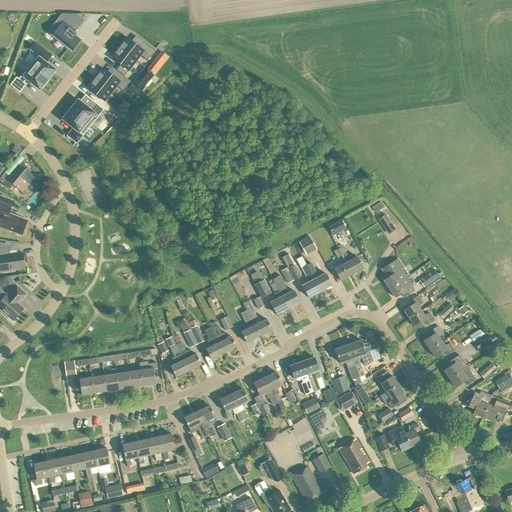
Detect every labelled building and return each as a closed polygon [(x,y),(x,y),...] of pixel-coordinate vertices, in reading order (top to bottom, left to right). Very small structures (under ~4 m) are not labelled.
[(97,17),(92,13),(84,23),(89,27),(85,31),(95,39),(111,21),(101,12),(97,17)] [(52,35),(61,42),(66,46),(72,51),(81,39),(75,35),(77,32),(71,28),(76,23),(67,16),(52,35)] [(127,37),(119,48),(135,60),(138,56),(144,60),(151,50),(141,42),(138,46),(127,37)] [(135,60),(119,48),(111,58),(126,71),(135,60)] [(37,56),(29,66),(48,81),(55,73),(53,72),(54,70),(37,56)] [(162,66),(154,60),(151,64),(158,70),(159,70),(162,66)] [(16,78),(10,85),(14,88),(19,92),(25,85),(23,83),(26,79),(39,89),(40,87),(42,88),(44,85),(47,82),(48,81),(29,66),(24,72),(21,76),(18,79),(16,78)] [(103,68),(95,78),(111,91),(116,84),(121,88),(127,82),(119,76),(116,78),(103,68)] [(139,74),(132,82),(142,90),(149,81),(139,74)] [(95,78),(87,89),(102,101),(111,91),(95,78)] [(132,84),(129,89),(133,93),(137,88),(132,84)] [(79,100),(71,110),(91,126),(103,110),(93,102),(89,108),(79,100)] [(70,110),(62,120),(73,128),(68,134),(77,142),(90,126),(70,110)] [(117,111),(114,116),(119,120),(122,115),(117,111)] [(95,145),(105,134),(101,130),(91,141),(95,145)] [(15,145),(12,151),(19,154),(21,148),(15,145)] [(1,177),(5,181),(3,184),(9,189),(13,185),(22,192),(35,177),(26,169),(27,168),(21,163),(9,177),(5,173),(1,177)] [(0,195),(0,217),(3,219),(0,225),(0,227),(21,235),(27,220),(9,214),(13,201),(0,195)] [(381,202),(372,208),(376,213),(384,207),(381,202)] [(385,215),(378,220),(388,235),(395,230),(390,222),(385,215)] [(346,229),(341,220),(328,227),(333,236),(346,229)] [(299,242),(306,256),(317,250),(309,237),(299,242)] [(0,242),(0,267),(1,272),(24,269),(22,253),(7,255),(5,244),(0,242)] [(342,246),(338,249),(342,256),(346,253),(342,246)] [(338,249),(333,251),(337,258),(342,256),(338,249)] [(346,253),(342,256),(345,263),(352,274),(363,268),(357,257),(350,260),(346,253)] [(282,258),(294,281),(300,277),(288,254),(282,258)] [(384,281),(389,289),(409,276),(397,258),(381,269),(385,275),(386,274),(389,277),(384,281)] [(341,265),(334,269),(340,281),(352,274),(345,263),(341,265)] [(318,277),(314,270),(311,264),(306,266),(314,280),(320,291),(331,285),(325,273),(318,277)] [(314,280),(306,266),(302,268),(306,275),(310,282),(302,286),(308,297),(320,291),(314,280)] [(281,271),(287,284),(293,281),(286,268),(281,271)] [(439,277),(440,277),(443,275),(441,272),(438,274),(434,270),(419,280),(424,288),(439,277)] [(280,276),(273,280),(274,283),(278,290),(279,291),(281,296),(282,296),(288,308),(299,302),(293,290),(287,294),(284,288),(286,287),(280,276)] [(409,276),(389,289),(395,297),(401,294),(403,297),(414,290),(411,287),(415,284),(409,276)] [(265,279),(254,285),(262,299),(272,293),(265,279)] [(26,295),(16,286),(8,296),(6,294),(0,301),(0,309),(13,321),(23,309),(17,304),(26,295)] [(208,293),(211,301),(217,298),(213,291),(208,293)] [(451,291),(446,295),(450,300),(455,297),(451,291)] [(277,299),(270,303),(276,314),(288,308),(282,296),(282,297),(277,299)] [(409,319),(421,311),(418,307),(422,303),(418,296),(411,301),(413,305),(404,311),(409,319)] [(259,297),(253,301),(257,310),(264,307),(259,297)] [(250,304),(244,307),(246,311),(250,320),(257,317),(250,304)] [(439,314),(443,319),(454,309),(450,304),(439,314)] [(458,310),(462,316),(468,312),(463,306),(458,310)] [(246,311),(240,314),(245,323),(250,320),(246,311)] [(421,311),(409,319),(415,328),(424,321),(427,325),(434,320),(429,313),(424,315),(421,311)] [(227,316),(220,320),(225,331),(233,327),(227,316)] [(266,319),(253,326),(259,336),(272,330),(266,319)] [(187,324),(189,329),(196,326),(193,320),(187,324)] [(209,324),(211,328),(223,354),(236,347),(231,337),(224,340),(221,334),(217,325),(216,325),(214,322),(209,324)] [(197,326),(191,329),(198,344),(204,341),(197,326)] [(259,336),(253,326),(241,332),(246,343),(259,336)] [(424,341),(430,350),(441,342),(438,338),(442,333),(438,326),(431,331),(433,335),(424,341)] [(211,328),(205,331),(209,339),(207,341),(210,347),(205,349),(211,360),(223,354),(211,328)] [(481,329),(480,330),(478,331),(478,330),(469,337),(473,343),(482,337),(482,336),(485,334),(481,329)] [(191,330),(183,333),(190,348),(198,344),(191,330)] [(487,334),(473,343),(478,351),(492,342),(487,334)] [(177,345),(176,345),(188,371),(201,365),(196,354),(191,356),(188,351),(186,352),(181,342),(178,335),(173,337),(177,345)] [(172,337),(166,340),(169,347),(176,344),(172,337)] [(361,340),(348,345),(352,358),(355,365),(360,364),(359,360),(361,359),(364,365),(380,359),(376,349),(371,351),(370,346),(364,348),(361,340)] [(164,342),(158,345),(162,354),(169,351),(164,342)] [(441,342),(430,350),(435,358),(445,352),(447,356),(454,351),(450,344),(444,346),(441,342)] [(176,345),(170,348),(174,357),(171,359),(174,364),(170,366),(175,377),(188,371),(176,345)] [(348,345),(335,350),(339,363),(345,361),(347,368),(350,367),(355,365),(352,358),(348,345)] [(444,371),(449,379),(461,371),(467,367),(459,355),(458,356),(447,363),(450,367),(444,371)] [(314,357),(302,362),(306,374),(309,382),(311,389),(313,392),(320,389),(316,378),(319,377),(320,376),(318,370),(314,357)] [(491,363),(479,374),(484,379),(496,368),(496,369),(502,364),(497,359),(492,364),(491,363)] [(74,361),(64,362),(66,376),(76,375),(74,361)] [(306,374),(302,362),(289,366),(294,379),(300,377),(302,383),(301,383),(304,395),(313,392),(311,389),(309,382),(306,374)] [(148,369),(141,370),(143,386),(156,384),(154,368),(157,368),(156,363),(147,364),(148,369)] [(355,365),(350,367),(352,372),(352,373),(362,369),(360,364),(355,365)] [(461,371),(449,379),(455,388),(464,381),(467,385),(476,379),(467,367),(461,371)] [(362,369),(352,373),(355,379),(359,377),(364,375),(362,369)] [(141,370),(128,372),(131,388),(143,386),(141,370)] [(380,384),(386,392),(397,385),(392,376),(390,377),(387,371),(377,377),(381,383),(380,384)] [(118,390),(131,388),(128,372),(116,374),(118,390)] [(278,393),(275,387),(282,384),(276,372),(265,378),(271,390),(277,403),(281,410),(283,416),(289,413),(287,411),(286,411),(285,409),(285,408),(277,393),(278,393)] [(500,378),(504,386),(511,381),(511,379),(508,373),(500,378)] [(106,392),(118,390),(116,374),(104,376),(106,392)] [(104,376),(92,377),(94,394),(106,392),(104,376)] [(94,394),(92,377),(79,379),(81,395),(94,394)] [(277,403),(271,390),(265,378),(253,384),(259,395),(267,392),(269,397),(273,405),(277,403)] [(336,394),(343,391),(340,386),(338,379),(331,381),(336,394)] [(511,382),(499,389),(501,394),(511,388),(511,382)] [(397,385),(386,392),(379,397),(385,405),(388,403),(391,408),(395,405),(396,406),(405,400),(401,394),(403,393),(397,385)] [(357,387),(354,389),(358,395),(364,392),(362,390),(360,386),(357,387)] [(333,388),(322,392),(326,402),(336,398),(333,388)] [(231,395),(243,419),(247,417),(243,409),(241,404),(248,401),(242,389),(231,395)] [(284,394),(289,403),(296,400),(291,391),(284,394)] [(352,392),(336,400),(343,412),(358,403),(352,392)] [(483,418),(491,396),(480,392),(479,395),(474,393),(468,406),(476,409),(473,415),(475,415),(475,417),(480,418),(480,417),(483,418)] [(243,419),(231,395),(219,401),(225,412),(233,408),(236,413),(235,414),(239,421),(243,419)] [(510,404),(491,396),(483,418),(492,422),(496,411),(505,415),(510,404)] [(315,398),(303,404),(308,414),(320,408),(315,398)] [(256,404),(250,407),(254,416),(260,413),(256,404)] [(265,405),(259,408),(263,417),(269,414),(265,405)] [(209,406),(196,412),(208,435),(209,438),(215,435),(211,427),(211,426),(211,424),(212,423),(217,421),(209,406)] [(310,415),(318,427),(330,419),(323,407),(310,415)] [(389,408),(379,415),(383,422),(394,416),(389,408)] [(408,408),(398,415),(402,421),(413,415),(408,408)] [(196,412),(183,418),(191,434),(198,430),(202,438),(208,435),(196,412)] [(386,422),(388,425),(397,420),(395,416),(386,422)] [(223,438),(230,435),(223,422),(217,425),(223,438)] [(405,434),(410,447),(420,443),(415,433),(419,431),(416,423),(408,426),(410,432),(405,434)] [(393,445),(398,443),(401,451),(410,447),(405,434),(404,434),(401,427),(387,432),(393,445)] [(269,447),(292,437),(289,430),(266,439),(269,447)] [(158,437),(162,453),(163,460),(168,459),(166,452),(174,450),(171,434),(158,437)] [(384,435),(376,438),(382,452),(390,448),(384,435)] [(150,455),(162,453),(158,437),(146,439),(150,455)] [(187,439),(193,451),(199,448),(193,437),(187,439)] [(137,458),(150,455),(146,439),(134,442),(137,458)] [(369,462),(355,439),(339,449),(354,475),(357,473),(367,467),(366,464),(369,462)] [(122,445),(125,461),(126,466),(131,465),(130,460),(137,458),(134,442),(122,445)] [(94,451),(97,467),(110,464),(106,448),(94,451)] [(85,469),(97,467),(94,451),(82,453),(85,469)] [(73,472),(85,469),(82,453),(69,456),(73,472)] [(320,473),(330,467),(323,454),(312,460),(320,473)] [(73,472),(69,456),(57,459),(61,475),(62,480),(66,479),(65,474),(73,472)] [(57,459),(45,461),(49,477),(61,475),(57,459)] [(49,477),(45,461),(33,464),(36,479),(34,480),(35,486),(42,484),(41,479),(49,477)] [(265,465),(267,470),(275,483),(282,479),(272,461),(265,465)] [(221,462),(214,465),(217,472),(224,468),(221,462)] [(165,466),(166,471),(178,469),(177,463),(165,466)] [(166,471),(165,466),(153,469),(154,474),(166,471)] [(322,492),(307,466),(291,476),(306,502),(322,492)] [(140,471),(142,477),(154,474),(153,469),(140,471)] [(142,477),(140,471),(122,475),(126,495),(132,493),(129,480),(142,477)] [(179,478),(180,484),(191,482),(190,475),(179,478)] [(461,511),(470,511),(482,507),(469,478),(454,486),(455,489),(451,491),(461,511)] [(288,511),(289,510),(290,510),(279,490),(273,493),(265,479),(253,487),(259,496),(261,495),(268,507),(270,506),(273,511),(288,511)] [(111,487),(105,488),(108,499),(123,495),(120,484),(114,486),(114,485),(110,486),(111,487)] [(64,488),(65,494),(77,491),(76,485),(64,488)] [(243,494),(250,490),(246,485),(240,488),(243,494)] [(52,491),(53,496),(65,494),(64,488),(52,491)] [(53,496),(52,491),(49,491),(48,493),(49,494),(45,495),(46,502),(41,503),(42,511),(53,511),(56,511),(53,501),(52,496),(53,496)] [(90,492),(78,494),(81,509),(93,506),(90,492)] [(250,511),(257,509),(251,498),(247,500),(237,506),(240,511),(250,511)] [(217,499),(207,503),(209,510),(219,507),(217,499)]
